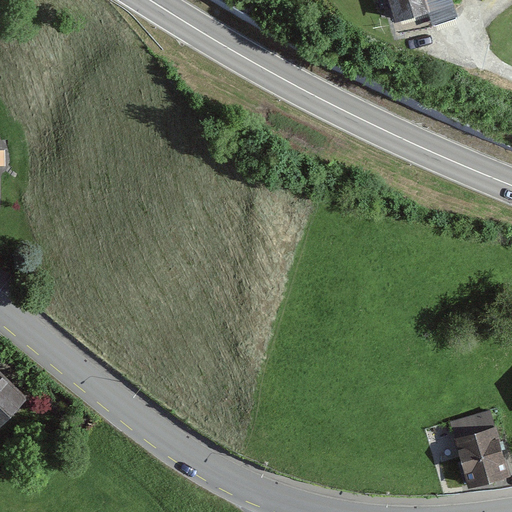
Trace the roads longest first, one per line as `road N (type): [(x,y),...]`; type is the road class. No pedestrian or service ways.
road 1 (trunk): [(148,0),(267,73),(511,184)]
road 2 (secondary): [(0,310),(188,456),(316,511)]
